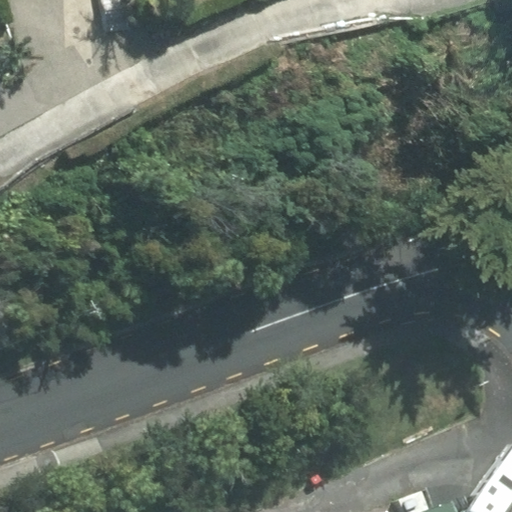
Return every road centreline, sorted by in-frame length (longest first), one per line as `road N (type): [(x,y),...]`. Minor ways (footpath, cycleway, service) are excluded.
road 1 (residential): [(511,262),(416,273),(0,428)]
road 2 (unknown): [(0,158),(259,23),(327,0)]
road 3 (unknown): [(198,511),(431,422)]
